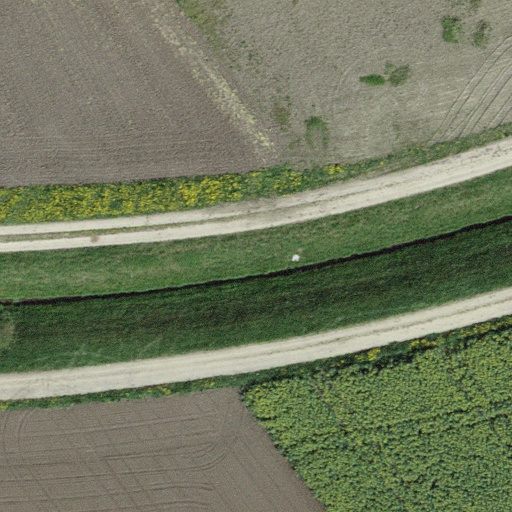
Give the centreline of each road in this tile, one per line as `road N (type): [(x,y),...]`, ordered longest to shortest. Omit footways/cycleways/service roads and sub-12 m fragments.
road 1 (track): [(0,245),(310,207),(511,144)]
road 2 (track): [(0,392),(354,344),(511,297)]
